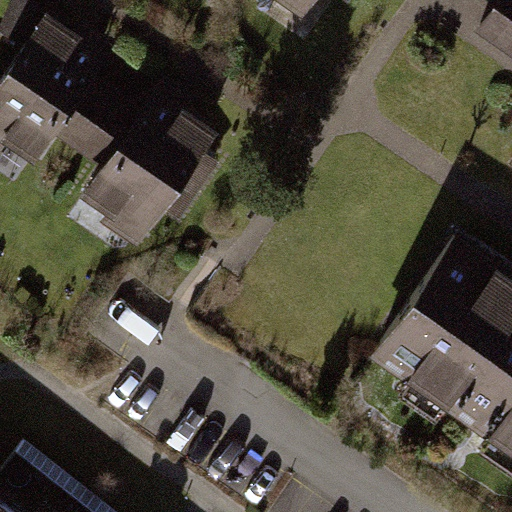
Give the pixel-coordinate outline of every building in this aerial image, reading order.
[(282,0),(305,15),(315,0),(348,0),(350,1),(350,0),(282,0)] [(511,0),(500,0),(481,30),(511,50),(511,0)] [(78,149),(121,88),(97,72),(119,40),(85,17),(79,27),(49,6),(0,77),(0,148),(1,149),(8,139),(37,160),(56,133),(78,149)] [(207,150),(223,127),(189,104),(197,93),(166,72),(143,104),(121,88),(78,149),(102,165),(84,192),(110,210),(103,220),(139,245),(165,208),(181,219),(221,160),(207,150)] [(511,447),(511,259),(462,225),(374,351),(511,447)] [(0,511),(22,511),(0,494),(0,511)]
